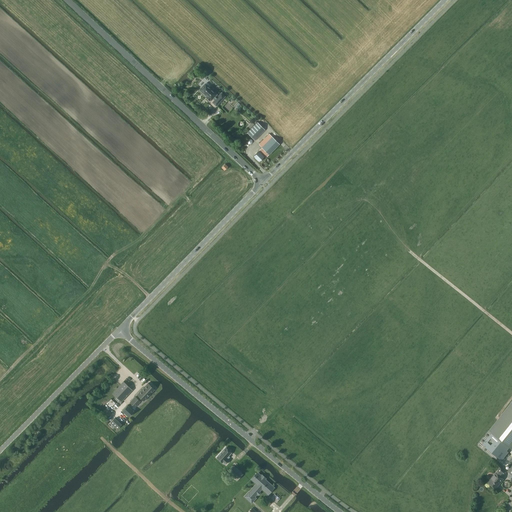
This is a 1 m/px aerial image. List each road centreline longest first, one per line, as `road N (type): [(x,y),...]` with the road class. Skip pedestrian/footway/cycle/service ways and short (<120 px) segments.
road 1 (unclassified): [(339,511),(119,329)]
road 2 (unclassified): [(262,181),(65,0)]
road 3 (unclassified): [(262,181),(445,0)]
road 4 (unclassified): [(119,329),(262,181)]
road 5 (track): [(0,132),(117,244),(105,263)]
road 6 (unclassified): [(0,450),(119,329)]
road 7 (track): [(105,263),(0,377)]
road 8 (track): [(409,251),(511,333)]
